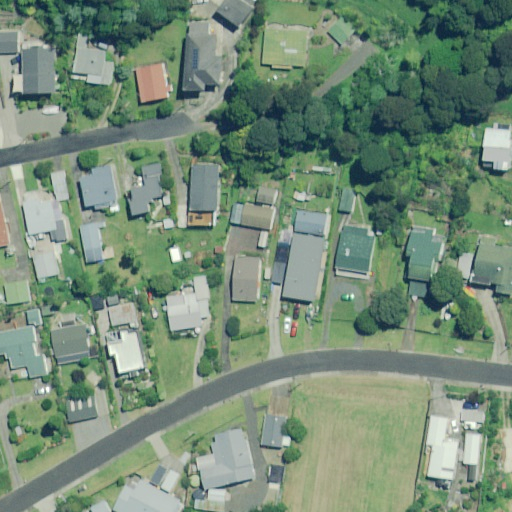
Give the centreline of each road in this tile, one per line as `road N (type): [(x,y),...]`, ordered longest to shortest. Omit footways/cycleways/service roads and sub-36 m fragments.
road 1 (residential): [(0,511),(185,404),(291,365),(340,358),(511,375)]
road 2 (residential): [(173,124),(0,161)]
